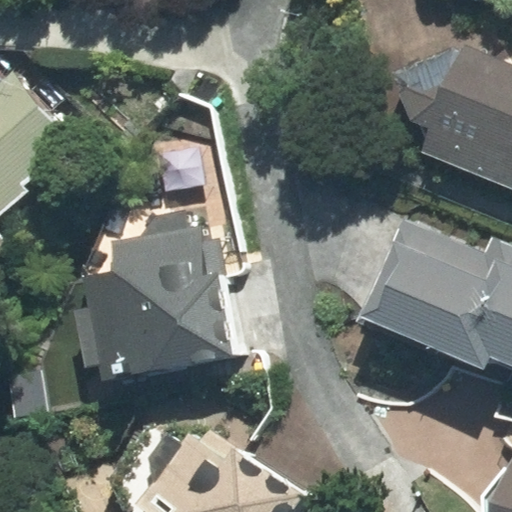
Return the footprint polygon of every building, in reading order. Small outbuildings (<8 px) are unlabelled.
[(406,84),(399,92),(411,120),(431,128),(421,152),(511,189),(511,64),(465,45),(401,71),(406,84)] [(0,243),(5,239),(0,233),(0,216),(27,191),(23,184),(68,142),(7,77),(0,83),(0,243)] [(511,244),(492,236),(484,253),(403,218),(361,316),(482,368),(488,354),(511,364),(511,244)] [(117,272),(86,278),(103,378),(236,355),(213,224),(112,241),(117,272)] [(291,511),(303,495),(209,429),(201,441),(188,432),(138,503),(150,511),(291,511)] [(511,511),(511,455),(482,496),(482,511),(511,511)]
